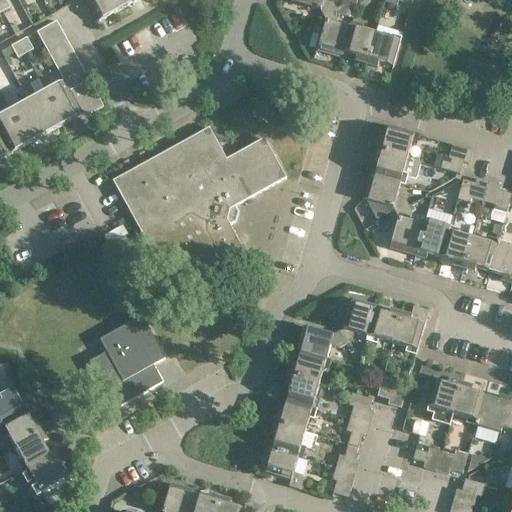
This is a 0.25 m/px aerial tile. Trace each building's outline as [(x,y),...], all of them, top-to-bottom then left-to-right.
[(5,0),(0,0),(0,8),(3,13),(10,9),(5,0)] [(116,14),(108,0),(84,0),(98,24),(116,14)] [(134,4),(131,0),(108,0),(116,14),(134,4)] [(320,12),(323,17),(336,11),(333,5),(323,2),(323,0),(291,0),(291,3),(320,12)] [(338,16),(336,11),(323,17),(326,23),(318,52),(343,59),(344,55),(351,30),(350,30),(336,25),(338,16)] [(57,22),(37,33),(43,44),(63,33),(57,22)] [(351,25),(350,30),(351,30),(344,55),(343,59),(355,63),(367,66),(375,37),(360,33),(362,28),(351,25)] [(63,33),(43,44),(48,53),(68,42),(63,33)] [(389,41),(375,37),(367,66),(377,69),(379,65),(393,69),(402,39),(391,36),(389,41)] [(34,51),(27,39),(19,43),(26,55),(34,51)] [(68,42),(48,53),(53,63),(73,52),(68,42)] [(26,55),(19,43),(11,47),(18,59),(26,55)] [(73,52),(53,63),(59,73),(79,62),(73,52)] [(79,62),(59,73),(63,82),(64,82),(84,71),(79,62)] [(63,82),(45,92),(65,126),(83,116),(89,113),(91,116),(104,109),(89,82),(90,82),(84,71),(64,82),(63,82)] [(65,126),(45,92),(39,79),(30,84),(36,97),(28,102),(47,136),(65,126)] [(47,136),(28,102),(10,112),(29,146),(47,136)] [(29,146),(10,112),(0,116),(0,136),(11,156),(29,146)] [(419,137),(389,129),(385,143),(381,141),(377,152),(407,161),(411,147),(416,148),(419,137)] [(209,130),(144,165),(112,182),(166,279),(168,278),(170,281),(160,287),(166,298),(200,278),(195,268),(199,265),(211,287),(251,265),(230,227),(227,222),(230,211),(235,208),(286,180),(264,140),(226,162),(209,130)] [(0,161),(11,156),(0,136),(0,161)] [(407,161),(377,152),(374,163),(379,165),(375,177),(375,178),(400,186),(405,187),(408,177),(415,179),(419,164),(407,161)] [(440,171),(450,174),(453,161),(443,158),(440,171)] [(463,164),(453,161),(450,174),(460,176),(463,164)] [(393,210),(396,215),(408,208),(406,203),(396,200),(400,186),(375,178),(375,177),(370,176),(363,202),(393,210)] [(463,182),(462,185),(460,192),(473,196),(475,186),(463,182)] [(473,196),(460,192),(457,202),(470,206),(473,196)] [(499,192),(496,202),(509,206),(511,196),(499,192)] [(509,206),(496,202),(493,212),(506,216),(509,206)] [(412,214),(408,208),(396,215),(399,221),(390,250),(415,257),(424,228),(423,228),(409,224),(412,214)] [(424,223),(423,228),(424,228),(415,257),(426,260),(427,256),(441,260),(449,230),(424,223)] [(459,233),(449,230),(441,260),(454,263),(453,268),(463,271),(472,242),(458,238),(459,233)] [(487,246),(472,242),(463,271),(474,274),(476,270),(489,274),(498,244),(488,241),(487,246)] [(511,248),(498,244),(489,274),(502,277),(501,282),(511,284),(511,248)] [(343,331),(338,334),(345,346),(351,343),(353,334),(368,338),(376,313),(378,309),(352,301),(343,331)] [(401,315),(378,309),(376,313),(368,338),(366,343),(377,346),(378,341),(393,345),(401,315)] [(411,318),(401,315),(393,345),(407,349),(406,354),(416,357),(429,313),(414,309),(411,318)] [(165,360),(142,318),(100,341),(107,354),(89,363),(115,411),(154,389),(145,372),(165,360)] [(296,353),(301,355),(301,354),(326,361),(326,360),(330,347),(340,349),(345,346),(338,334),(333,337),(303,328),(296,353)] [(301,354),(301,355),(297,367),(292,366),(289,377),(319,386),(323,371),(328,372),(331,362),(326,360),(326,361),(301,354)] [(0,369),(0,399),(18,389),(5,366),(0,369)] [(319,386),(289,377),(286,388),(291,389),(287,403),(317,411),(320,401),(315,400),(319,386)] [(383,378),(380,388),(393,391),(396,382),(383,378)] [(449,388),(435,384),(427,412),(434,414),(431,421),(450,426),(453,416),(462,386),(450,383),(449,388)] [(472,390),(462,386),(453,416),(467,420),(466,425),(476,428),(485,398),(471,394),(472,390)] [(393,391),(380,388),(378,398),(390,402),(393,391)] [(24,399),(18,389),(0,399),(0,427),(26,414),(19,402),(24,399)] [(348,408),(358,410),(362,398),(352,395),(348,408)] [(498,402),(485,398),(476,428),(501,435),(502,430),(501,430),(510,400),(499,397),(498,402)] [(372,401),(362,398),(358,410),(368,413),(372,401)] [(511,400),(510,400),(501,430),(502,430),(511,432),(511,400)] [(317,411),(287,403),(283,416),(279,414),(275,425),(305,434),(310,419),(314,421),(317,411)] [(32,426),(26,414),(0,427),(0,430),(4,437),(8,435),(15,448),(42,433),(37,423),(32,426)] [(317,437),(305,434),(275,425),(272,436),(277,437),(273,451),(298,458),(298,459),(303,460),(306,449),(313,451),(317,437)] [(48,443),(42,433),(15,448),(23,461),(18,464),(24,473),(28,470),(27,470),(50,457),(44,445),(48,443)] [(352,434),(348,446),(358,449),(362,437),(352,434)] [(358,449),(348,446),(345,458),(355,461),(358,449)] [(269,449),(261,474),(291,483),(289,488),(299,491),(303,478),(294,475),(298,459),(298,458),(273,451),(269,449)] [(416,451),(413,461),(424,465),(423,469),(437,473),(442,454),(429,450),(427,455),(416,451)] [(442,454),(437,473),(449,477),(450,472),(453,462),(465,465),(468,456),(455,452),(454,457),(442,454)] [(54,455),(50,457),(27,470),(28,470),(36,485),(27,490),(34,503),(43,498),(40,493),(67,478),(54,455)] [(473,457),(468,474),(490,461),(473,457)] [(465,465),(453,462),(450,472),(462,476),(465,465)] [(334,490),(350,495),(356,473),(336,468),(334,477),(338,478),(334,490)] [(465,481),(462,492),(461,493),(471,496),(475,484),(465,481)] [(485,487),(475,484),(471,496),(481,499),(485,487)] [(163,511),(190,511),(195,498),(197,493),(171,486),(163,511)] [(208,502),(195,498),(190,511),(216,511),(220,500),(209,497),(208,502)] [(231,503),(220,500),(216,511),(243,511),(230,508),(231,503)]
